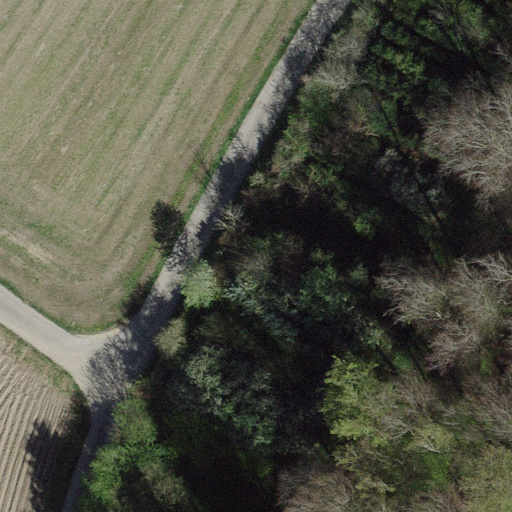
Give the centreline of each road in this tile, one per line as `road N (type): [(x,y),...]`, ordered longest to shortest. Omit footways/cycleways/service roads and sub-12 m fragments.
road 1 (track): [(75,511),(116,379),(249,138),(342,0)]
road 2 (track): [(0,296),(116,379)]
